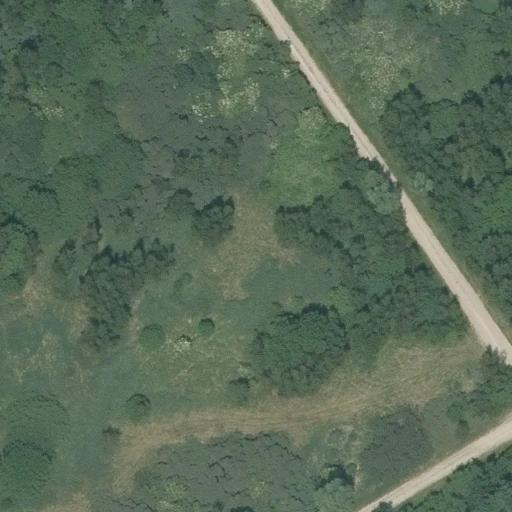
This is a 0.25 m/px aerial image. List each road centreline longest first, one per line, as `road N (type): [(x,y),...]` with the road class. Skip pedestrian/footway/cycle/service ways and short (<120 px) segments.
road 1 (track): [(260,0),(511,363)]
road 2 (track): [(365,511),(511,425)]
